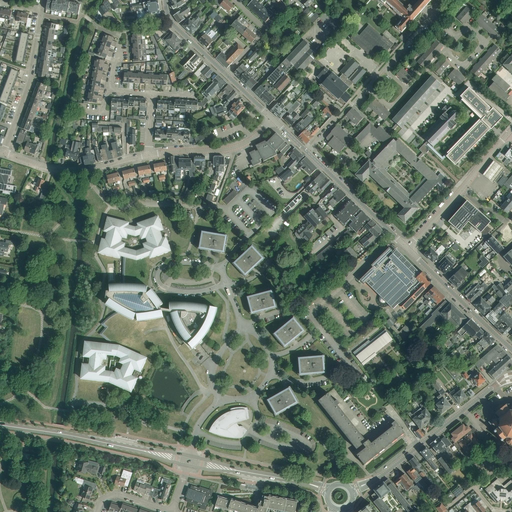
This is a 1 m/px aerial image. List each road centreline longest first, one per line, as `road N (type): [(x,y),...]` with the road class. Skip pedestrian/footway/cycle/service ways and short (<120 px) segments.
road 1 (secondary): [(366,483),(494,386)]
road 2 (tertiary): [(511,350),(407,248)]
road 3 (residential): [(3,153),(31,76),(41,14)]
road 4 (tertiary): [(407,248),(308,153)]
road 5 (residential): [(148,155),(229,149),(272,118)]
